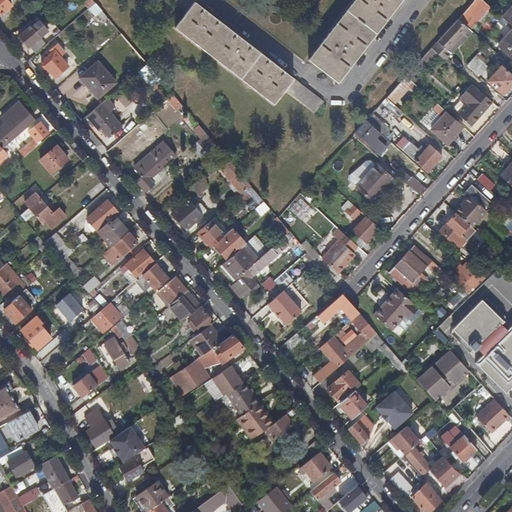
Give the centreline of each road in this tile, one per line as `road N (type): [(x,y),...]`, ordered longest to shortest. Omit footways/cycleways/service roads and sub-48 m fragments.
road 1 (residential): [(5,50),(400,511)]
road 2 (residential): [(426,0),(347,102),(316,87),(213,0)]
road 3 (residential): [(348,289),(511,107)]
road 4 (residential): [(110,511),(33,377),(0,338)]
